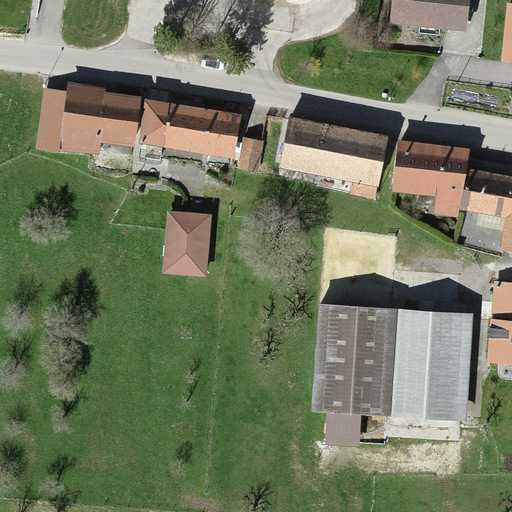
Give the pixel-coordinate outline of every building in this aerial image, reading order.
[(464,0),(391,0),(390,32),(463,35),(464,0)] [(511,13),(502,12),(497,65),(511,66),(511,13)] [(131,101),(62,93),(61,100),(42,98),(35,152),(92,159),(93,145),(126,149),(131,101)] [(235,123),(141,108),(134,150),(229,165),(235,123)] [(379,144),(284,125),(274,173),(307,180),(305,187),(326,191),(328,184),(347,188),(345,196),(368,201),(379,144)] [(257,147),(242,144),(236,171),(251,174),(257,147)] [(461,155),(393,146),(388,187),(405,189),(404,194),(432,197),(430,214),(453,217),(454,210),(458,174),(461,155)] [(511,180),(458,174),(454,210),(503,216),(498,256),(511,257),(511,180)] [(205,220),(162,215),(155,277),(197,282),(205,220)] [(511,291),(492,289),(485,367),(511,369),(511,291)] [(465,321),(313,312),(307,417),(459,426),(465,321)]
